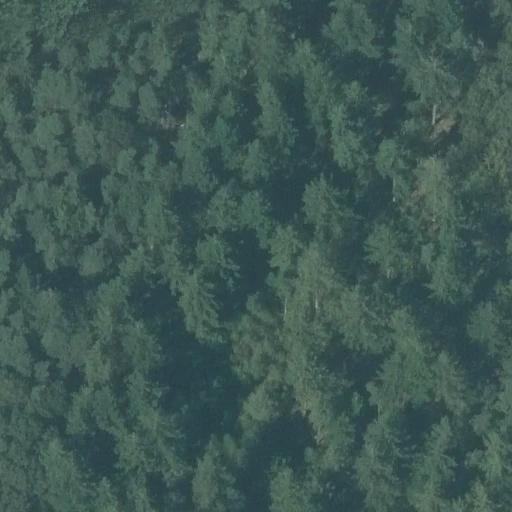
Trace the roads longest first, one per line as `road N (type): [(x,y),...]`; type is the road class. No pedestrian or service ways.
road 1 (track): [(511,397),(178,183)]
road 2 (track): [(178,183),(26,511)]
road 3 (track): [(178,183),(260,0)]
